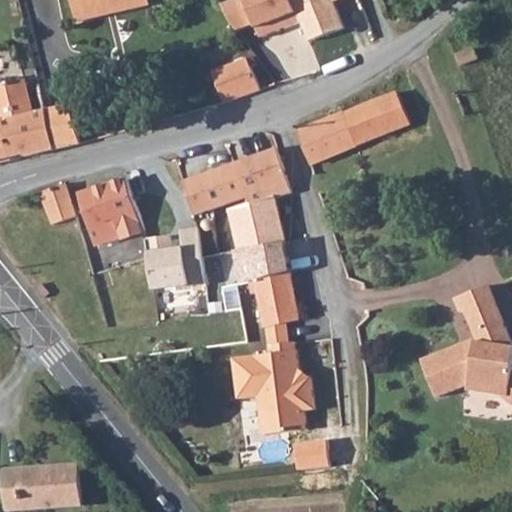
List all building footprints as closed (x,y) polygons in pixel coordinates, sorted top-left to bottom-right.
[(144,4),(142,0),(67,0),(72,19),(144,4)] [(231,0),(226,2),(240,31),(260,24),(265,37),(305,22),(314,40),(349,27),(340,1),(343,0),(231,0)] [(244,60),(206,72),(218,101),(256,88),(244,60)] [(49,149),(40,110),(21,114),(12,80),(0,82),(0,128),(7,158),(49,149)] [(341,112),(354,146),(409,126),(396,89),(341,112)] [(75,102),(40,110),(49,149),(74,142),(71,130),(83,127),(75,102)] [(296,131),(306,164),(354,146),(341,112),(296,131)] [(275,197),(291,192),(274,147),(235,162),(246,197),(249,206),(275,197)] [(160,161),(123,171),(126,180),(133,202),(171,186),(160,161)] [(199,175),(209,210),(246,197),(235,162),(199,175)] [(199,175),(182,182),(194,215),(209,210),(199,175)] [(133,202),(126,180),(78,196),(93,244),(143,232),(133,202)] [(182,182),(171,186),(184,219),(194,215),(182,182)] [(64,187),(41,193),(50,223),(73,216),(64,187)] [(247,248),(284,241),(275,197),(249,206),(243,209),(247,248)] [(147,236),(153,288),(205,283),(200,226),(181,229),(182,238),(173,240),(170,233),(147,236)] [(252,281),(290,273),(284,241),(247,248),(232,251),(236,284),(252,281)] [(299,321),(290,273),(252,281),(262,326),(290,322),(299,321)] [(511,392),(511,347),(488,283),(460,295),(481,337),(474,338),(471,334),(431,351),(445,389),(472,378),(477,385),(503,387),(511,392)] [(293,345),(290,322),(262,326),(267,348),(293,345)] [(297,371),(293,345),(267,348),(269,356),(231,364),(239,406),(260,403),(262,417),(279,429),(307,423),(303,405),(315,402),(309,370),(297,371)] [(440,391),(445,389),(431,351),(426,354),(440,391)] [(12,511),(80,508),(76,467),(5,471),(9,511),(12,511)]
